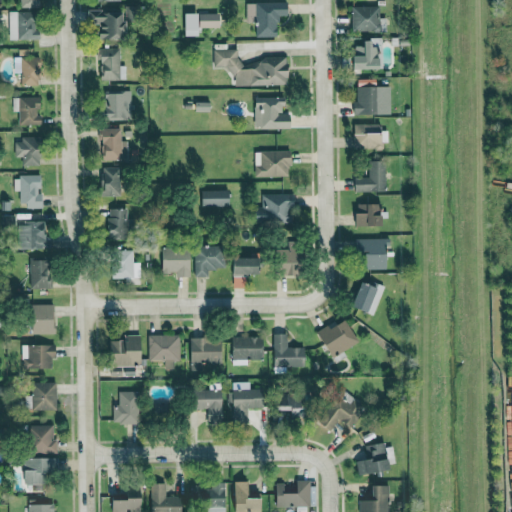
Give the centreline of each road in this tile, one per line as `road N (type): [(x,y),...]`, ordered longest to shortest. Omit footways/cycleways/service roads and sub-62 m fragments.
road 1 (residential): [(84,306),(322,295),(323,0)]
road 2 (residential): [(87,511),(66,0)]
road 3 (residential): [(321,460),(301,452),(87,455)]
